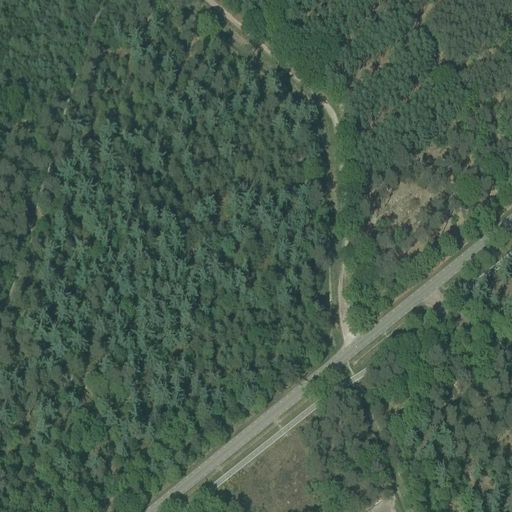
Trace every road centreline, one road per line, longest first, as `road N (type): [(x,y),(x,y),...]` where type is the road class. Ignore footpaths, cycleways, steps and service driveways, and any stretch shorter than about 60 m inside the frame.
road 1 (tertiary): [(153,511),(511,219)]
road 2 (track): [(344,354),(329,104),(200,0)]
